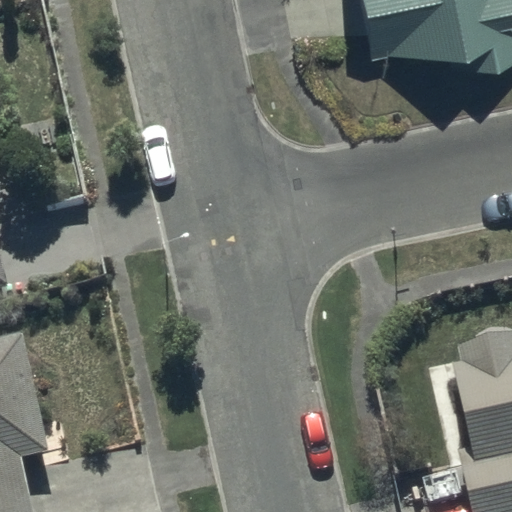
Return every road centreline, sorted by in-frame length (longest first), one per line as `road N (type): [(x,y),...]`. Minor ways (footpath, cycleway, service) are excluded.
road 1 (residential): [(294,511),(233,229)]
road 2 (residential): [(233,229),(511,168)]
road 3 (residential): [(233,229),(181,0)]
